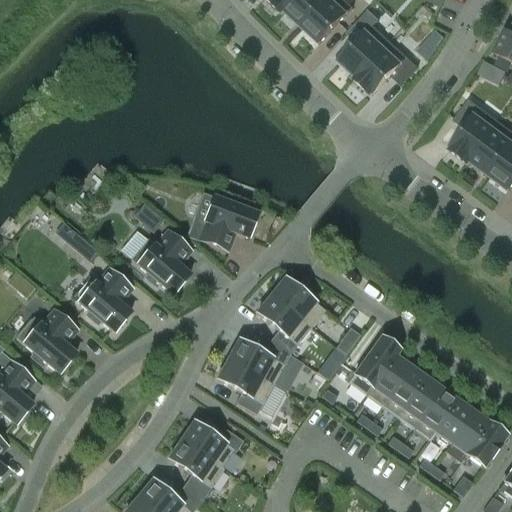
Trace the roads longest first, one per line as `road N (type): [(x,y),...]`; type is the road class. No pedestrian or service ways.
road 1 (residential): [(223,310),(113,371),(75,409),(24,511)]
road 2 (residential): [(511,408),(288,245)]
road 3 (residential): [(65,511),(154,431),(223,310)]
road 4 (residential): [(212,0),(372,154)]
road 5 (residential): [(372,154),(434,87),(485,0)]
road 6 (residential): [(372,154),(511,260)]
road 7 (residential): [(288,245),(372,154)]
